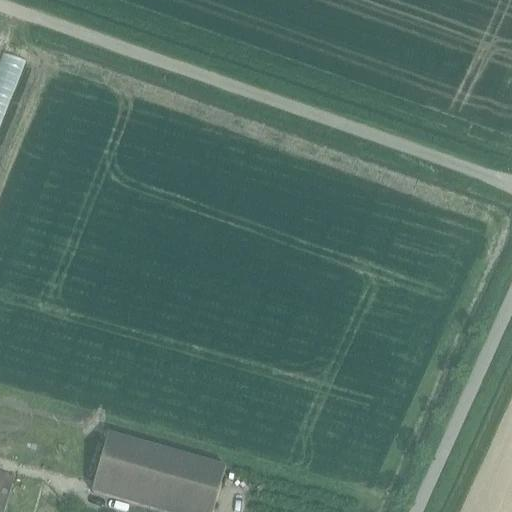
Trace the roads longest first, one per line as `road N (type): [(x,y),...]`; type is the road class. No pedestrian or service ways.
road 1 (unclassified): [(511,184),(0,6)]
road 2 (unclassified): [(422,511),(511,316)]
